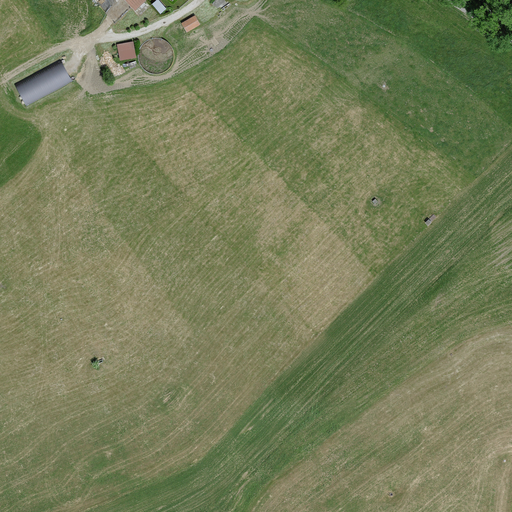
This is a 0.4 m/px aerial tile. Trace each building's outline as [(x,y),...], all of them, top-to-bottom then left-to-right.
[(118,0),(129,11),(142,0),(118,0)] [(161,9),(153,0),(147,5),(155,14),(161,9)] [(150,12),(146,8),(138,14),(142,18),(150,12)] [(194,24),(190,17),(177,25),(182,32),(194,24)] [(163,42),(156,40),(149,40),(143,43),(138,48),(136,54),(136,61),(139,67),(143,72),(150,75),(157,74),(163,72),(168,67),(171,60),(170,53),(168,47),(163,42)] [(130,57),(127,42),(112,46),(115,61),(130,57)] [(26,103),(73,82),(64,61),(17,82),(26,103)]
